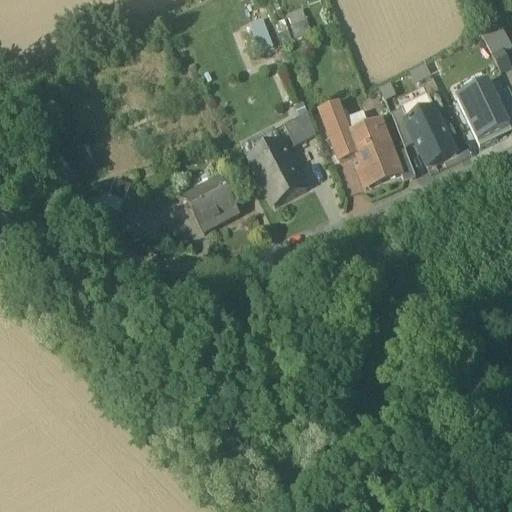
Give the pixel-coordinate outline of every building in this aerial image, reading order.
[(481,38),(492,60),(502,55),(507,52),(495,30),(481,38)] [(511,75),(502,55),(492,60),(501,80),(511,75)] [(425,70),(410,77),(415,89),(431,82),(425,70)] [(511,101),(511,77),(511,75),(501,80),(508,94),(511,101)] [(456,104),(479,152),(496,144),(495,140),(510,133),(494,101),(488,88),(456,104)] [(511,101),(508,94),(494,101),(510,133),(511,132),(511,101)] [(402,114),(408,127),(434,114),(428,102),(402,114)] [(339,166),(356,159),(349,139),(350,139),(345,124),(339,109),(319,116),(339,166)] [(391,119),(405,153),(415,148),(416,145),(407,127),(408,127),(402,114),(391,119)] [(456,158),(434,114),(408,127),(407,127),(416,145),(415,148),(427,172),(456,158)] [(350,139),(369,131),(363,117),(345,124),(350,139)] [(284,130),(295,152),(316,141),(307,118),(284,130)] [(369,131),(350,139),(349,139),(356,159),(358,165),(369,191),(401,179),(394,159),(381,127),(369,131)] [(496,144),(511,137),(510,133),(495,140),(496,144)] [(243,152),(274,211),(306,195),(275,135),(243,152)] [(401,179),(403,185),(415,181),(405,154),(394,159),(401,179)] [(365,193),(369,191),(358,165),(354,166),(365,193)] [(185,203),(201,234),(219,224),(221,228),(238,219),(220,185),(185,203)] [(86,220),(117,231),(125,206),(108,200),(85,206),(86,220)] [(219,224),(201,234),(203,237),(221,228),(219,224)]
